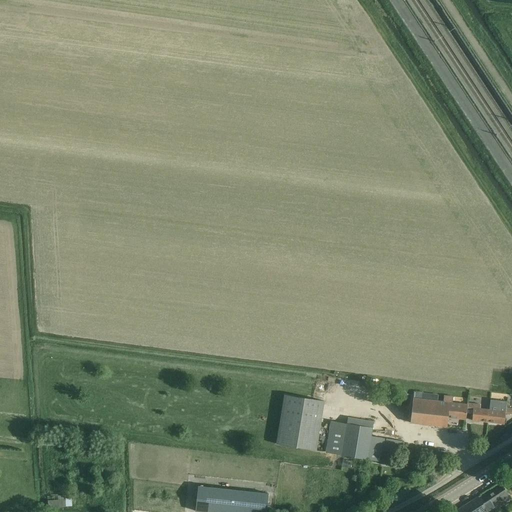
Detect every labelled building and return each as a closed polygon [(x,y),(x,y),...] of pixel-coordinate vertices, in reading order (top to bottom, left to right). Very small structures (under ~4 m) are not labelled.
[(414,392),(410,423),(447,427),(448,417),(466,419),(467,410),(473,410),(472,421),(482,422),(503,424),(504,414),(505,414),(511,414),(511,408),(506,408),(506,402),(490,400),(489,409),(480,408),(480,404),(468,403),(467,403),(466,404),(452,402),(452,399),(453,396),(448,396),(444,395),(443,401),(430,400),(431,394),(423,393),(414,392)] [(276,444),(316,451),(324,401),(284,395),(276,444)] [(326,452),(337,454),(379,461),(381,451),(399,454),(401,441),(371,436),(373,422),(347,418),(346,424),(331,422),(326,452)] [(69,440),(43,438),(42,445),(62,447),(63,444),(72,445),(73,440),(69,440)] [(477,497),(454,511),(490,511),(511,499),(501,485),(479,499),(477,497)] [(198,486),(195,511),(204,511),(266,511),(268,494),(267,493),(198,486)] [(65,495),(47,496),(48,507),(65,507),(72,506),(72,500),(66,500),(65,495)]
